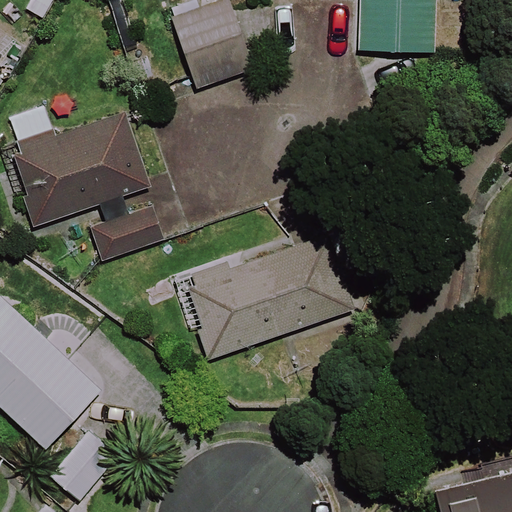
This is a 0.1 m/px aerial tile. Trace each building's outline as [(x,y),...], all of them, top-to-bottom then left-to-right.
[(430,0),(358,0),(357,51),(429,53),(430,0)] [(246,71),(224,2),(168,19),(189,89),(246,71)] [(1,113),(11,142),(54,128),(44,99),(1,113)] [(35,224),(97,204),(101,218),(70,228),(82,267),(162,242),(150,205),(126,213),(120,196),(145,189),(121,116),(12,151),(35,224)] [(327,317),(302,241),(177,283),(202,359),(327,317)] [(100,386),(0,297),(0,407),(46,448),(100,386)] [(116,457),(88,431),(49,474),(77,499),(116,457)] [(511,511),(511,472),(427,493),(432,511),(511,511)]
